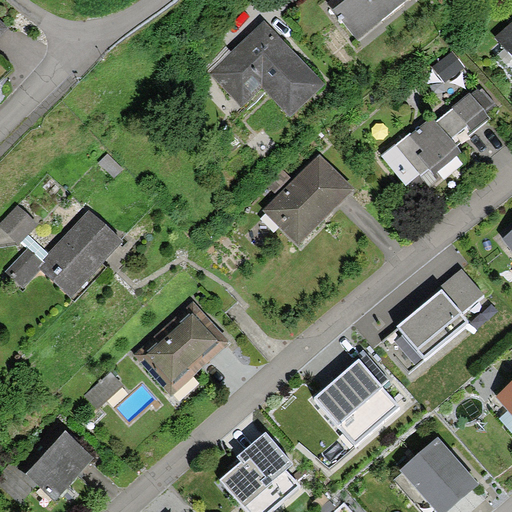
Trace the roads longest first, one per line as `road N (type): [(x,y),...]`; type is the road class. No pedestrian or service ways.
road 1 (residential): [(121,511),(511,172)]
road 2 (residential): [(0,127),(65,55),(73,33)]
